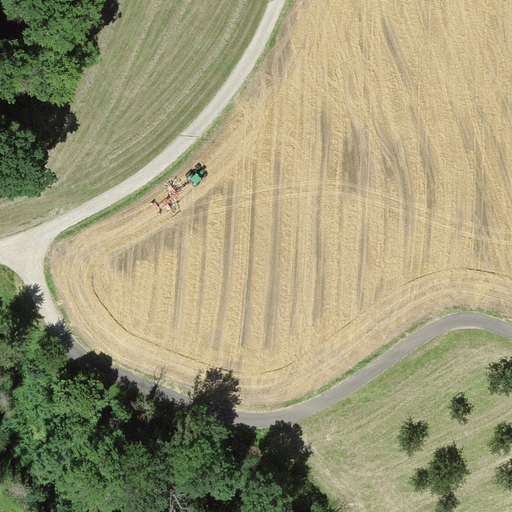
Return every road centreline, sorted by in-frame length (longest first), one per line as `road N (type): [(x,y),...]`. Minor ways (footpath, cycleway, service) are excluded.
road 1 (track): [(511,332),(462,317),(295,409),(269,418),(235,414),(85,363),(63,343),(18,242)]
road 2 (track): [(0,247),(151,175),(217,107),(274,0)]
